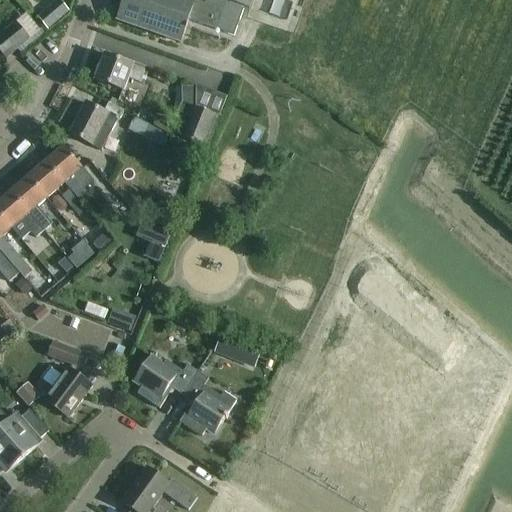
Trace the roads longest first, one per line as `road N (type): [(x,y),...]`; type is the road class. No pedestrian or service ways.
road 1 (residential): [(402,511),(448,418),(238,285)]
road 2 (residential): [(0,153),(46,105),(92,0)]
road 3 (residential): [(254,511),(139,437),(122,434)]
road 4 (residential): [(122,434),(98,429),(4,511)]
